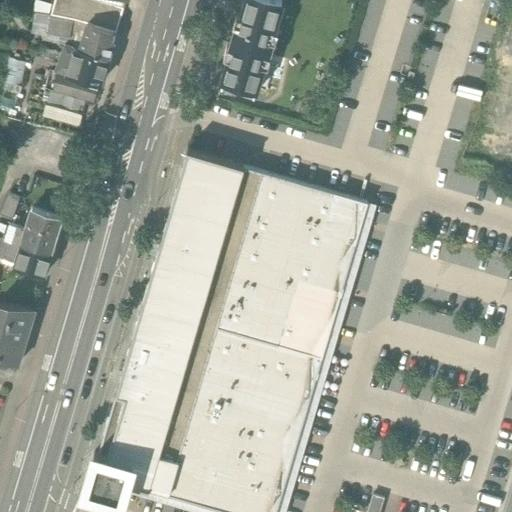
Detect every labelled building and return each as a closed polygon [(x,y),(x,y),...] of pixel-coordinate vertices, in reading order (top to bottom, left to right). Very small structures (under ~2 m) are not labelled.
[(101,1),(96,0),(55,0),(51,16),(72,19),(94,24),(101,1)] [(281,1),(278,0),(246,0),(241,16),(236,15),(233,25),(237,26),(231,47),(227,46),(224,57),(229,59),(222,84),(254,93),(262,65),(267,66),(271,56),(267,54),(271,40),(275,41),(278,31),(273,29),(281,1)] [(123,8),(101,1),(94,24),(94,25),(114,31),(116,32),(123,8)] [(72,19),(50,17),(48,35),(68,38),(72,19)] [(87,23),(72,19),(68,38),(67,44),(77,47),(80,48),(87,23)] [(94,25),(87,23),(80,48),(108,57),(113,40),(111,39),(114,31),(94,25)] [(67,44),(56,71),(69,74),(77,47),(67,44)] [(80,48),(77,47),(69,74),(99,83),(102,74),(103,75),(108,57),(80,48)] [(67,79),(55,75),(49,89),(61,92),(67,79)] [(122,502),(127,482),(227,511),(276,511),(367,201),(244,165),(187,148),(98,452),(94,451),(83,490),(122,502)] [(62,216),(32,207),(25,229),(21,243),(51,253),(62,216)] [(11,227),(0,224),(0,236),(7,239),(11,227)] [(25,229),(12,225),(11,227),(7,239),(21,243),(25,229)] [(21,243),(7,239),(3,253),(1,260),(15,264),(21,243)] [(51,253),(21,243),(15,264),(45,274),(51,253)] [(34,308),(0,302),(0,364),(5,366),(7,360),(18,364),(24,345),(23,344),(34,308)] [(372,494),(367,511),(379,511),(384,498),(372,494)]
